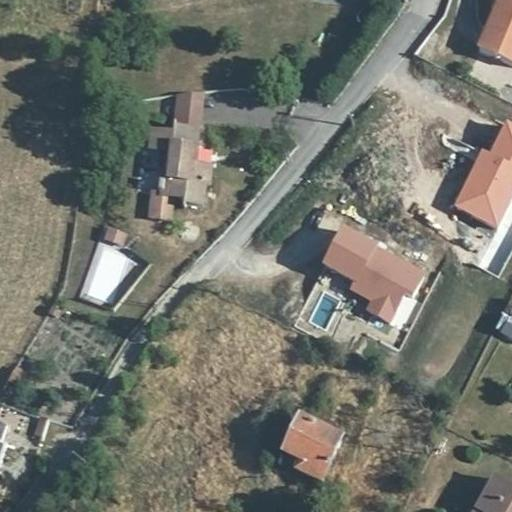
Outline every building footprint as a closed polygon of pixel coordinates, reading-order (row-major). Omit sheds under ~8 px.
[(511,0),(500,0),(479,52),(511,67),(511,0)] [(204,94),(180,97),(176,130),(199,133),(204,94)] [(511,125),(498,118),(455,211),(500,232),(511,205),(511,125)] [(199,133),(176,130),(174,135),(153,132),(150,151),(165,154),(171,154),(166,182),(162,181),(161,193),(153,192),(149,219),(170,222),(174,200),(186,202),(187,205),(202,206),(206,185),(209,186),(212,167),(189,164),(192,149),(196,149),(199,133)] [(171,154),(165,154),(162,181),(166,182),(171,154)] [(364,312),(391,324),(405,293),(414,297),(427,269),(338,228),(318,272),(371,297),(364,312)] [(109,230),(107,241),(122,247),(126,235),(109,230)] [(494,331),(511,339),(511,317),(502,313),(494,331)] [(43,438),(49,420),(42,417),(36,435),(43,438)] [(300,421),(284,455),(301,462),(308,465),(303,475),(321,483),(341,438),(300,421)] [(308,465),(301,462),(297,472),(303,475),(308,465)] [(511,511),(511,490),(493,479),(474,511),(511,511)]
